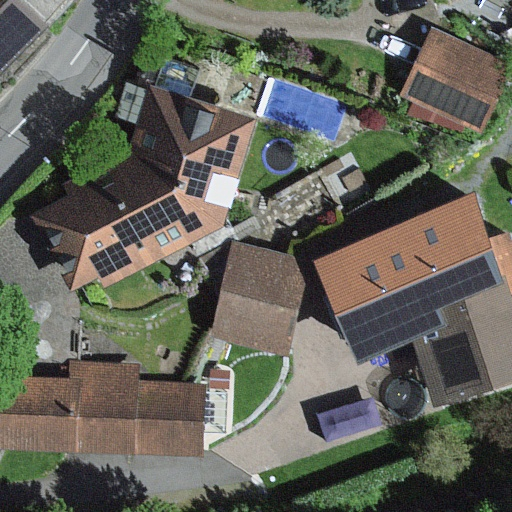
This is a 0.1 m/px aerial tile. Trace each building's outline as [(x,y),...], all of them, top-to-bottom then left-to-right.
[(0,0),(0,76),(43,35),(7,0),(0,0)] [(7,0),(43,35),(74,0),(7,0)] [(511,81),(511,67),(431,28),(398,97),(484,138),(511,81)] [(202,70),(162,57),(157,71),(141,66),(134,88),(123,84),(111,122),(134,129),(126,156),(51,195),(58,208),(29,223),(67,297),(95,283),(101,293),(224,230),(229,209),(242,201),(234,188),(254,123),(210,111),(204,98),(191,104),(202,70)] [(411,231),(320,277),(356,364),(423,334),(448,409),(511,392),(511,322),(500,288),(490,291),(464,212),(410,226),(411,231)] [(307,265),(231,247),(208,341),(284,360),(307,265)] [(68,385),(0,381),(0,453),(199,462),(203,385),(138,382),(138,366),(69,363),(68,385)]
